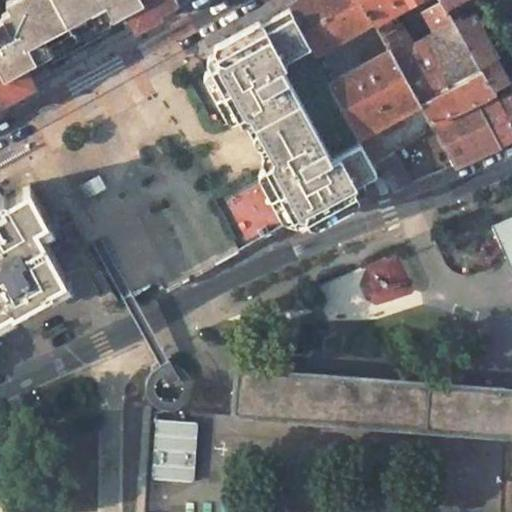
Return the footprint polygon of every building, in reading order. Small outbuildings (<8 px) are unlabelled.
[(0,73),(5,71),(9,77),(25,68),(41,60),(45,65),(112,27),(114,19),(127,12),(147,0),(161,0),(164,4),(171,0),(5,0),(0,3),(0,10),(1,13),(0,13),(0,73)] [(161,0),(147,0),(127,12),(132,22),(164,4),(161,0)] [(293,0),(285,5),(289,12),(311,54),(369,22),(356,0),(293,0)] [(383,14),(407,0),(356,0),(369,22),(384,48),(413,100),(476,65),(451,21),(441,4),(438,0),(434,0),(416,10),(426,28),(408,38),(397,21),(389,25),(383,14)] [(488,87),(505,78),(492,54),(495,53),(471,9),(451,21),(476,65),(488,87)] [(256,179),(281,224),(291,219),(296,221),(299,227),(352,199),(347,191),(351,180),(362,175),(373,196),(385,191),(370,164),(366,156),(355,135),(325,80),(311,54),(289,12),(212,54),(217,65),(218,70),(215,72),(204,79),(229,125),(241,118),(270,169),(256,179)] [(368,128),(415,102),(413,100),(384,48),(325,80),(355,135),(368,128)] [(511,128),(494,96),(488,87),(476,65),(413,100),(415,102),(430,128),(449,162),(511,133),(511,128)] [(5,71),(0,73),(0,95),(31,78),(25,68),(9,77),(5,71)] [(511,87),(494,96),(511,128),(511,87)] [(379,149),(368,128),(355,135),(366,156),(379,149)] [(449,162),(430,128),(370,164),(385,191),(449,162)] [(0,305),(61,272),(32,220),(43,215),(24,181),(0,193),(0,305)] [(511,217),(492,227),(511,270),(511,217)] [(511,388),(237,366),(232,416),(511,440),(511,388)]
